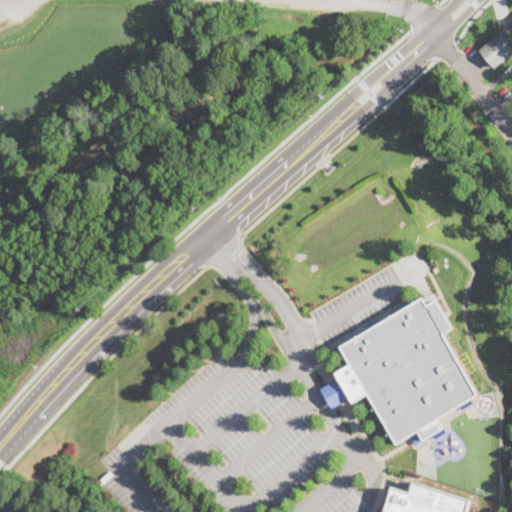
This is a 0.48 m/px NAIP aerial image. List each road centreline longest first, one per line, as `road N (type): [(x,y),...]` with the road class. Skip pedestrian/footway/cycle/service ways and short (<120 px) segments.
road 1 (secondary): [(0,449),(154,288),(435,35)]
road 2 (residential): [(511,137),(435,35)]
